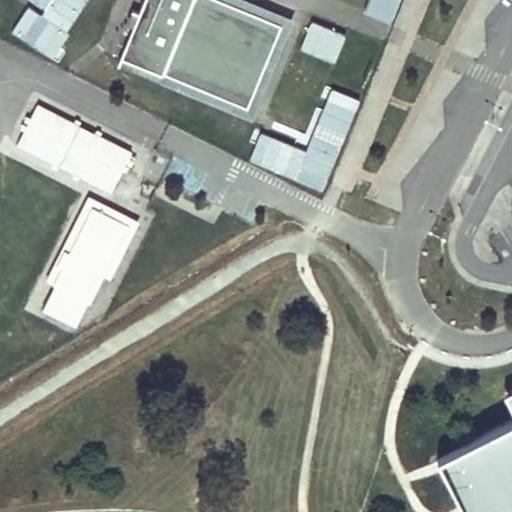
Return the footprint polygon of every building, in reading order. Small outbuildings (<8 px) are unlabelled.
[(51,57),(87,0),(30,0),(11,30),(51,57)] [(281,21),(229,0),(141,0),(118,55),(246,108),(281,21)] [(367,0),(363,11),(394,22),(402,0),(367,0)] [(310,17),(297,46),(332,60),(344,31),(310,17)] [(129,150),(36,103),(15,143),(109,191),(129,150)] [(53,281),(61,265),(57,263),(65,247),(69,249),(93,203),(130,222),(103,273),(110,276),(138,219),(89,195),(47,278),(53,281)] [(130,222),(93,203),(69,249),(65,247),(57,263),(61,265),(53,281),(55,282),(43,306),(75,323),(88,299),(90,300),(103,273),(130,222)] [(511,511),(511,417),(439,456),(445,469),(468,511),(511,511)]
